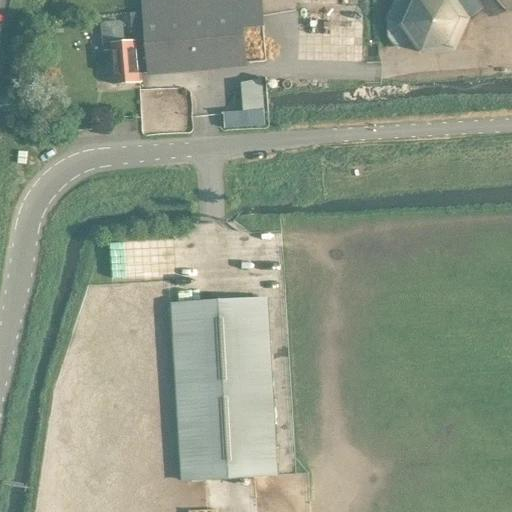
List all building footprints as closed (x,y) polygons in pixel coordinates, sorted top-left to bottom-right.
[(151,0),(142,1),(143,12),(130,13),(133,42),(123,43),(121,23),(100,24),(102,53),(111,52),(114,84),(139,83),(138,74),(148,73),(246,64),(243,28),(262,26),(259,0),(151,0)] [(413,0),(402,26),(421,54),(455,51),(469,21),(455,0),(413,0)] [(297,57),(362,60),(364,13),(299,10),(297,57)] [(265,130),(264,116),(225,118),(226,132),(265,130)] [(177,305),(183,417),(186,482),(272,478),(263,300),(177,305)]
